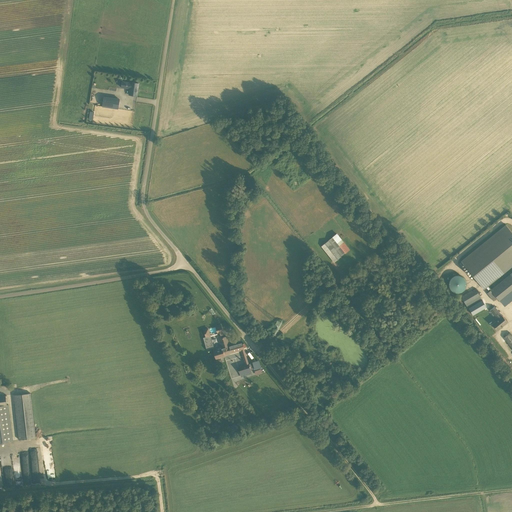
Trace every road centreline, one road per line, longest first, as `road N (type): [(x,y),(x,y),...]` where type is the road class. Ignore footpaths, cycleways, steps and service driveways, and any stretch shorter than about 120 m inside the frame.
road 1 (unclassified): [(181,260),(146,209),(143,191),(173,0)]
road 2 (track): [(257,351),(377,505)]
road 3 (unclassified): [(0,297),(164,272),(181,260)]
road 4 (track): [(511,489),(377,505)]
